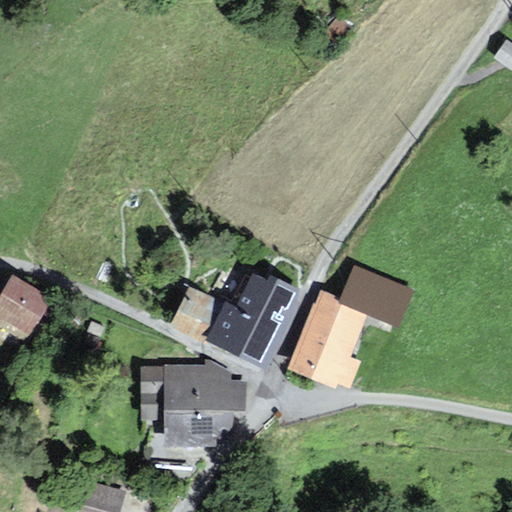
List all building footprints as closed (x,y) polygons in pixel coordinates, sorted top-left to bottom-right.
[(511,44),(507,41),(496,57),(511,67),(511,44)] [(414,289),(357,262),(341,296),(325,288),(288,366),(330,386),(332,380),(346,387),(359,358),(352,355),(371,314),(396,326),(414,289)] [(264,278),(245,268),(223,307),(206,337),(209,338),(263,368),(299,304),(292,300),(298,289),(267,272),(264,278)] [(51,301),(14,275),(0,294),(0,310),(29,331),(51,301)] [(209,338),(206,337),(223,307),(209,300),(211,297),(191,287),(172,322),(206,342),(209,338)] [(234,382),(234,372),(214,365),(144,366),(145,420),(160,420),(161,443),(227,442),(226,413),(248,412),(247,382),(234,382)] [(120,511),(125,491),(82,481),(74,511),(120,511)]
